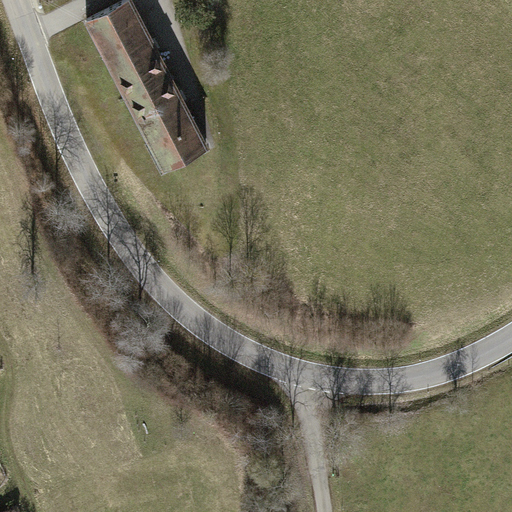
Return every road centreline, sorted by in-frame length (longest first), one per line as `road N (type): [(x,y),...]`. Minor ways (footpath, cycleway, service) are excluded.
road 1 (tertiary): [(511,344),(447,373),(351,383),(273,367),(207,330),(115,230),(59,116),(18,0)]
road 2 (track): [(329,511),(306,377)]
